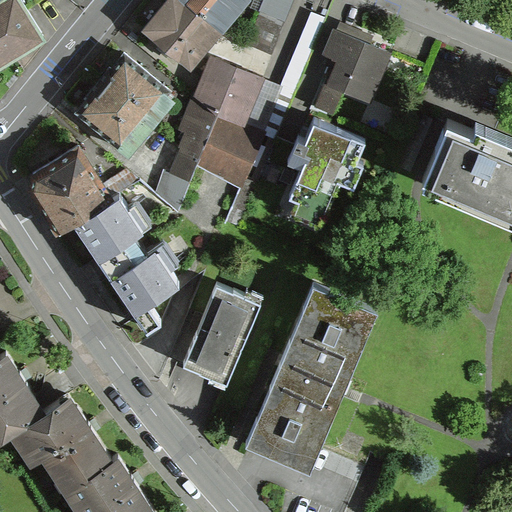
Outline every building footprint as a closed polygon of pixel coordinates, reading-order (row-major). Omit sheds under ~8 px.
[(0,0),(0,69),(53,36),(30,0),(0,0)] [(187,0),(166,0),(142,31),(191,71),(224,30),(187,0)] [(187,0),(224,30),(249,0),(187,0)] [(290,0),(265,0),(261,14),(283,21),(290,0)] [(393,53),(335,27),(324,52),(341,60),(331,80),(372,98),(393,53)] [(292,90),(213,57),(194,95),(219,113),(200,156),(192,179),(181,211),(209,237),(219,214),(236,222),(292,90)] [(128,58),(107,82),(155,123),(176,98),(128,58)] [(155,123),(107,82),(85,108),(133,149),(155,123)] [(219,113),(194,95),(179,128),(185,132),(181,145),(200,156),(219,113)] [(479,130),(452,118),(425,181),(511,218),(511,134),(482,122),(479,130)] [(365,143),(314,120),(305,142),(297,138),(286,164),(299,170),(287,200),(296,203),(290,216),(319,228),(338,184),(353,190),(363,166),(357,163),(365,143)] [(118,191),(84,141),(28,179),(63,229),(76,220),(118,191)] [(200,156),(181,145),(172,170),(192,179),(200,156)] [(135,201),(125,186),(118,191),(76,220),(151,327),(165,317),(153,301),(185,280),(172,261),(178,258),(165,240),(153,249),(141,231),(156,220),(140,198),(135,201)] [(379,311),(314,283),(246,443),(311,470),(379,311)] [(264,304),(219,285),(185,363),(230,383),(264,304)] [(0,343),(0,444),(7,440),(53,407),(6,339),(0,343)] [(53,407),(7,440),(30,474),(40,466),(61,497),(112,460),(67,397),(53,407)] [(112,460),(61,497),(71,511),(156,511),(117,457),(112,460)]
